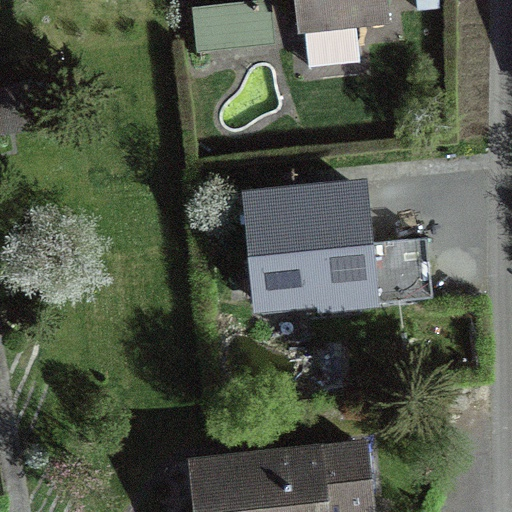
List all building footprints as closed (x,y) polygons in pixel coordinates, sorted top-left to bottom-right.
[(302,0),(307,48),(393,40),(389,0),(302,0)] [(272,15),(199,21),(203,65),(276,58),(272,15)] [(39,96),(0,100),(0,141),(5,141),(44,138),(39,96)] [(377,257),(373,194),(259,202),(267,327),(385,319),(384,310),(436,306),(432,253),(377,257)] [(380,511),(376,453),(205,466),(208,511),(380,511)]
